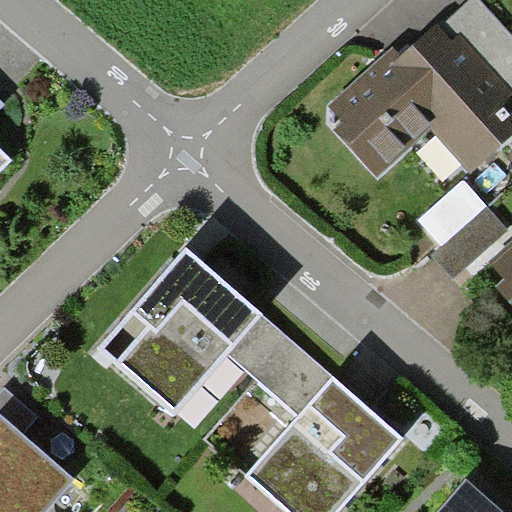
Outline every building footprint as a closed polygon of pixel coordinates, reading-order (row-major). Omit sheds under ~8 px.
[(464,171),(511,125),(511,106),(430,20),(327,118),(381,175),(426,132),(464,171)] [(0,149),(0,177),(14,164),(0,149)] [(427,210),(442,238),(494,212),(479,183),(427,210)] [(198,260),(186,249),(105,350),(176,407),(227,343),(304,405),(252,470),(242,481),(279,511),(340,511),(407,432),(367,399),(333,371),(198,260)] [(511,255),(481,286),(511,316),(511,255)] [(0,511),(36,511),(69,476),(0,416),(0,511)] [(501,511),(472,486),(449,511),(501,511)]
